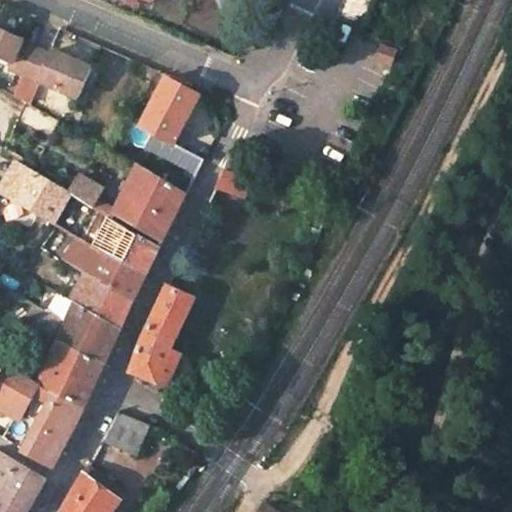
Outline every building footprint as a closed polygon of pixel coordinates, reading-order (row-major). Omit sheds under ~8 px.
[(344,0),(337,19),(364,30),(374,0),(344,0)] [(10,28),(1,24),(0,25),(0,31),(8,34),(10,28)] [(0,60),(13,66),(11,71),(24,77),(36,52),(22,46),(24,41),(8,34),(0,31),(0,60)] [(396,54),(383,49),(377,62),(391,68),(396,54)] [(26,77),(79,100),(93,70),(50,52),(48,57),(36,52),(24,77),(26,77)] [(151,81),(155,72),(149,70),(145,79),(151,81)] [(26,77),(24,77),(11,71),(4,89),(18,97),(26,77)] [(203,159),(174,143),(198,98),(166,81),(141,129),(152,136),(145,148),(174,164),(171,171),(192,183),(203,159)] [(112,214),(162,244),(187,194),(137,165),(112,214)] [(27,170),(10,199),(53,225),(69,196),(27,170)] [(244,202),(252,181),(224,172),(216,191),(244,202)] [(103,189),(81,176),(69,196),(91,209),(103,189)] [(305,226),(319,230),(330,207),(314,202),(305,226)] [(127,230),(105,217),(88,246),(97,251),(145,280),(160,250),(126,233),(127,230)] [(97,251),(85,272),(98,279),(137,298),(145,280),(97,251)] [(66,272),(55,293),(63,298),(68,301),(80,280),(66,272)] [(68,301),(121,332),(137,298),(98,279),(94,287),(80,280),(68,301)] [(166,388),(180,354),(171,351),(194,300),(168,288),(143,340),(130,373),(166,388)] [(121,332),(68,301),(63,298),(55,293),(43,312),(44,313),(59,323),(65,325),(61,335),(58,341),(104,366),(121,332)] [(33,306),(25,323),(35,329),(44,313),(43,312),(33,306)] [(53,339),(56,332),(59,323),(44,313),(35,329),(53,339)] [(58,341),(46,369),(28,360),(20,376),(39,386),(64,400),(83,411),(104,366),(58,341)] [(0,408),(21,420),(30,403),(39,386),(20,376),(0,364),(0,408)] [(46,411),(51,401),(60,406),(64,400),(39,386),(30,403),(46,411)] [(46,411),(24,451),(51,467),(83,411),(64,400),(60,406),(51,401),(46,411)] [(135,454),(149,424),(119,412),(103,440),(135,454)] [(0,511),(25,511),(44,479),(0,452),(0,511)] [(127,494),(89,465),(83,475),(121,501),(127,494)] [(112,511),(121,501),(83,475),(62,511),(112,511)]
